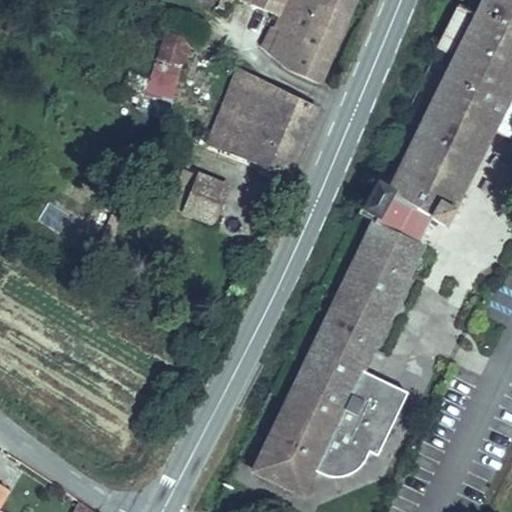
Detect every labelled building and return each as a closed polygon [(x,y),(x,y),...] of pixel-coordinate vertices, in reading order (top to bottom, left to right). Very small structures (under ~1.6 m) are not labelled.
[(229,13),(233,0),(225,0),(224,5),(223,12),(229,13)] [(282,0),(247,0),(277,13),(282,0)] [(277,23),(268,42),(289,64),(318,78),(348,10),(326,0),(286,0),(279,15),(290,21),(287,27),(277,23)] [(352,0),(326,0),(348,10),(352,0)] [(511,0),(479,0),(475,8),(485,13),(511,25),(511,0)] [(511,25),(485,13),(475,8),(467,25),(414,135),(392,182),(369,169),(350,210),(372,222),(294,387),(299,389),(275,440),(270,438),(254,471),(296,491),(308,466),(322,473),(324,473),(328,474),(331,475),(334,475),(337,474),(340,474),(344,473),(347,472),(350,471),(352,470),(355,468),(358,466),(360,464),(362,462),(364,460),(366,457),(374,461),(404,397),(369,382),(492,127),(511,136),(511,127),(511,126),(511,25)] [(190,44),(167,33),(150,84),(175,90),(190,44)] [(275,89),(232,67),(218,102),(202,140),(277,168),(303,101),(295,99),(288,97),(275,89)] [(188,181),(194,183),(182,212),(212,222),(228,184),(198,173),(197,176),(191,174),(188,181)] [(275,440),(299,389),(294,387),(270,438),(275,440)] [(87,511),(74,503),(68,511),(87,511)]
